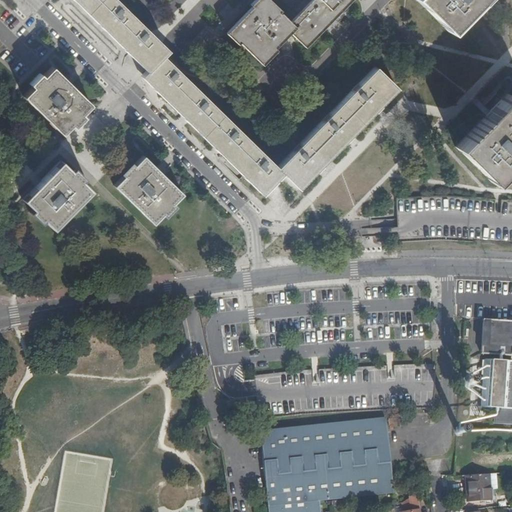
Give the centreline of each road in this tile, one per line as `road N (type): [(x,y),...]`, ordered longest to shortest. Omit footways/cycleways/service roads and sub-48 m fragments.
road 1 (residential): [(31,0),(250,213),(256,228)]
road 2 (residential): [(8,316),(260,277)]
road 3 (residential): [(322,271),(511,268)]
